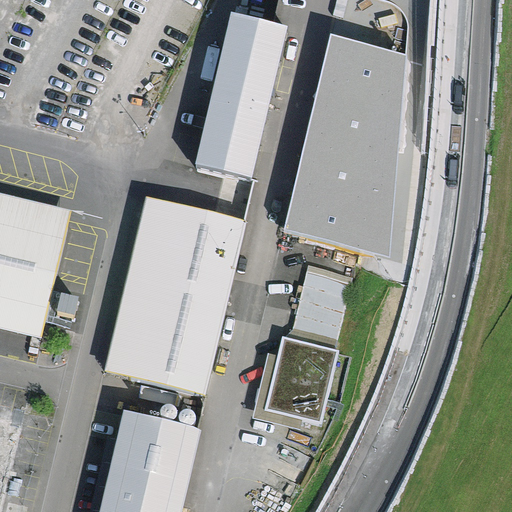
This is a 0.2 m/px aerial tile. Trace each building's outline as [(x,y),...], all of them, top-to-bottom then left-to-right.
[(253,177),(287,24),(230,11),(195,163),(253,177)] [(159,204),(120,370),(211,391),(250,225),(159,204)] [(0,207),(0,313),(51,326),(76,226),(0,207)] [(345,350),(290,336),(270,413),(326,427),(345,350)] [(0,416),(0,511),(15,511),(37,426),(0,416)] [(182,511),(199,433),(128,418),(107,511),(182,511)]
